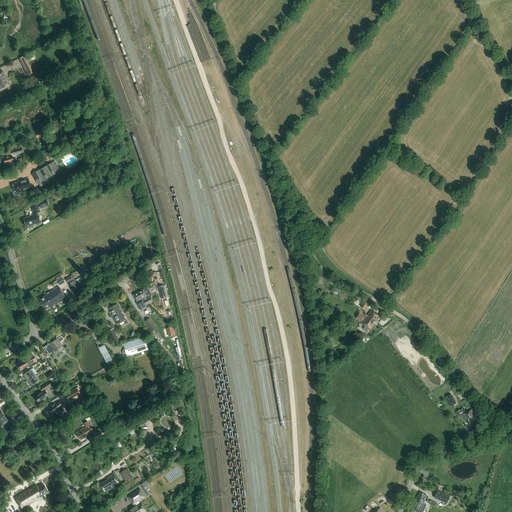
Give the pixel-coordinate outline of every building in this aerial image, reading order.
[(24,56),(19,59),(22,65),(27,63),(24,56)] [(42,130),(34,134),(36,139),(44,134),(42,130)] [(9,156),(3,158),(5,165),(9,164),(10,168),(14,167),(12,159),(16,158),(15,156),(16,156),(15,154),(22,152),(21,147),(14,149),(14,151),(10,152),(10,155),(9,156)] [(53,162),(32,174),(38,184),(58,172),(53,162)] [(18,182),(18,183),(13,184),(15,193),(20,191),(21,193),(31,190),(28,179),(18,182)] [(30,217),(23,219),(25,226),(29,224),(29,226),(40,223),(37,212),(40,212),(38,204),(31,206),(33,215),(29,216),(30,217)] [(69,283),(75,279),(72,274),(66,279),(68,283),(69,283)] [(65,282),(62,277),(57,280),(60,285),(65,282)] [(69,284),(76,297),(84,293),(76,280),(69,284)] [(45,295),(46,296),(40,300),(46,309),(52,306),(53,307),(66,299),(59,287),(45,295)] [(146,288),(139,293),(146,306),(154,301),(151,297),(152,294),(149,289),(146,288)] [(147,307),(146,306),(139,293),(134,296),(138,303),(142,311),(147,307)] [(364,300),(360,307),(366,311),(370,304),(364,300)] [(118,304),(111,308),(114,315),(112,316),(117,325),(125,321),(126,324),(129,323),(118,304)] [(357,315),(355,318),(360,322),(362,321),(361,323),(365,326),(371,330),(375,324),(373,324),(379,316),(371,310),(368,315),(365,313),(365,314),(359,311),(356,315),(357,315)] [(153,331),(157,328),(150,318),(146,321),(153,331)] [(118,338),(114,329),(108,331),(113,340),(118,338)] [(51,343),(56,352),(63,348),(60,343),(64,339),(59,334),(55,339),(56,340),(51,343)] [(124,344),(125,349),(124,350),(123,352),(123,353),(124,355),(126,356),(128,356),(128,357),(149,350),(145,337),(124,344)] [(113,360),(105,345),(99,348),(107,363),(113,360)] [(32,354),(25,359),(29,366),(36,361),(32,354)] [(21,370),(29,366),(25,359),(17,364),(19,367),(18,368),(20,371),(21,370)] [(24,375),(27,380),(37,373),(33,368),(24,375)] [(49,379),(54,375),(55,375),(52,370),(46,374),(48,377),(49,379)] [(40,371),(37,373),(27,380),(31,385),(38,380),(36,377),(42,373),(40,371)] [(34,397),(38,403),(48,396),(45,391),(51,386),(48,382),(38,389),(40,392),(39,393),(39,394),(34,397)] [(78,387),(65,394),(69,403),(83,395),(78,387)] [(452,394),(446,397),(451,407),(457,404),(452,394)] [(55,404),(48,409),(51,414),(55,411),(56,412),(59,410),(60,412),(64,409),(62,406),(58,402),(55,404)] [(478,424),(474,417),(475,416),(471,410),(467,412),(464,407),(456,412),(459,417),(462,415),(467,424),(468,423),(471,427),(478,424)] [(91,425),(90,425),(88,422),(85,424),(87,428),(85,429),(84,428),(76,433),(81,440),(95,432),(91,425)] [(107,426),(98,432),(102,437),(110,432),(107,426)] [(121,474),(125,482),(120,485),(124,490),(135,483),(127,470),(121,474)] [(107,478),(108,480),(100,484),(105,492),(108,490),(109,490),(120,483),(115,475),(115,476),(114,474),(107,478)] [(36,484),(15,497),(22,509),(38,500),(38,499),(44,495),(43,495),(48,492),(43,484),(38,487),(36,484)] [(152,493),(147,486),(144,488),(149,496),(152,493)] [(143,511),(146,511),(141,503),(140,504),(138,501),(141,499),(140,497),(143,495),(140,490),(129,497),(135,507),(127,511),(143,511)] [(450,496),(437,490),(434,497),(446,504),(450,496)] [(417,496),(412,507),(414,508),(413,510),(416,511),(423,511),(426,506),(423,504),(425,500),(424,499),(426,495),(420,492),(418,496),(417,496)]
